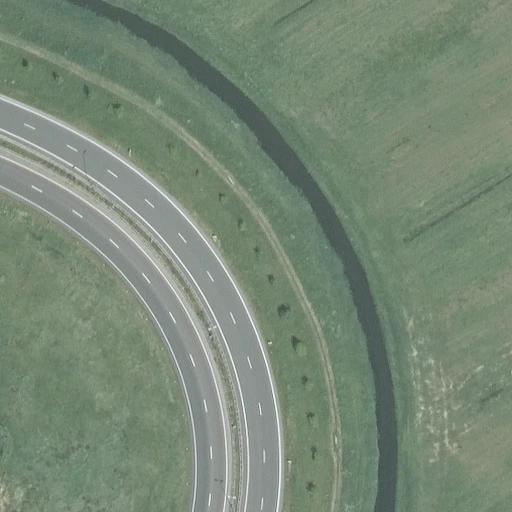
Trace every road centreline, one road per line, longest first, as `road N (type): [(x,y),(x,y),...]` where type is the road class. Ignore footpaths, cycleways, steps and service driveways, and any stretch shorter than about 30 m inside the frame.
road 1 (trunk): [(259,511),(263,436),(255,388),(221,296),(141,197),(92,161),(0,115)]
road 2 (trunk): [(0,172),(95,229),(161,302),(190,359),(205,415),(207,511)]
